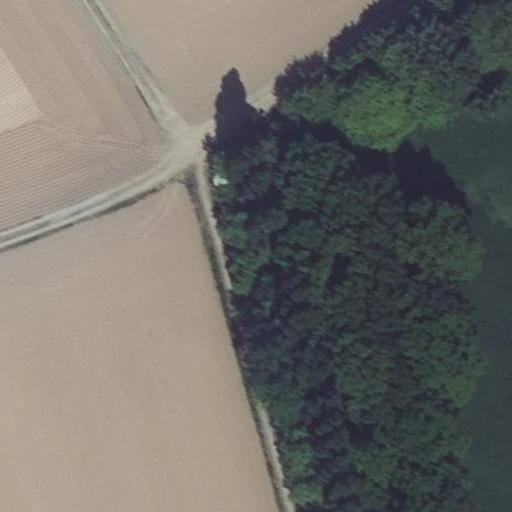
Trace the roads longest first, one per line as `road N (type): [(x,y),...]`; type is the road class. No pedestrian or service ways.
road 1 (track): [(0,246),(141,186),(188,150)]
road 2 (track): [(88,0),(188,150)]
